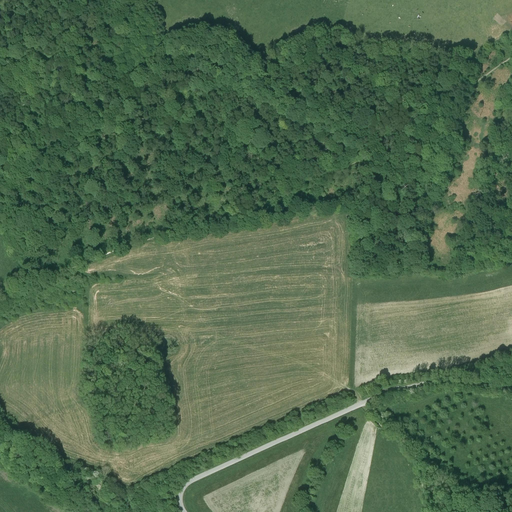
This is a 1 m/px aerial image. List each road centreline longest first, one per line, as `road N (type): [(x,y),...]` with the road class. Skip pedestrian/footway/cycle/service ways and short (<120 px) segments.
road 1 (unclassified): [(187,511),(180,495),(189,478),(386,388),(445,376),(511,385)]
road 2 (track): [(386,150),(428,107),(511,60)]
